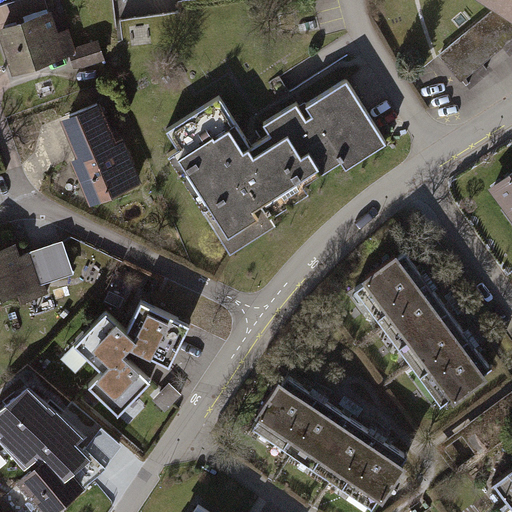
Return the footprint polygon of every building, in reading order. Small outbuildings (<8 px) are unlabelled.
[(511,0),(481,0),(496,8),(511,18),(511,0)] [(511,38),(511,18),(496,8),(439,54),(461,82),(511,38)] [(0,34),(15,76),(72,55),(78,71),(104,61),(96,41),(75,49),(68,30),(60,33),(52,10),(0,29),(0,34)] [(393,144),(352,79),(305,110),(301,103),(266,125),(273,133),(255,145),(222,96),(169,130),(181,148),(171,155),(234,253),(280,223),(276,216),(315,192),(311,185),(344,163),(350,172),(393,144)] [(107,100),(62,119),(78,157),(72,160),(90,202),(141,180),(107,100)] [(511,173),(492,187),(511,216),(511,173)] [(18,244),(0,249),(0,301),(20,295),(23,304),(50,294),(35,252),(23,256),(18,244)] [(495,369),(406,248),(356,285),(445,406),(495,369)] [(126,324),(106,306),(67,346),(95,374),(82,387),(119,422),(156,383),(134,359),(173,374),(194,322),(139,294),(126,324)] [(412,462),(286,379),(256,424),(382,508),(412,462)] [(169,381),(153,397),(165,409),(181,393),(169,381)] [(511,437),(511,392),(438,448),(460,476),(511,437)] [(62,446),(18,482),(42,511),(56,511),(92,483),(62,446)] [(511,473),(495,486),(511,508),(511,473)] [(217,511),(203,502),(196,511),(217,511)]
